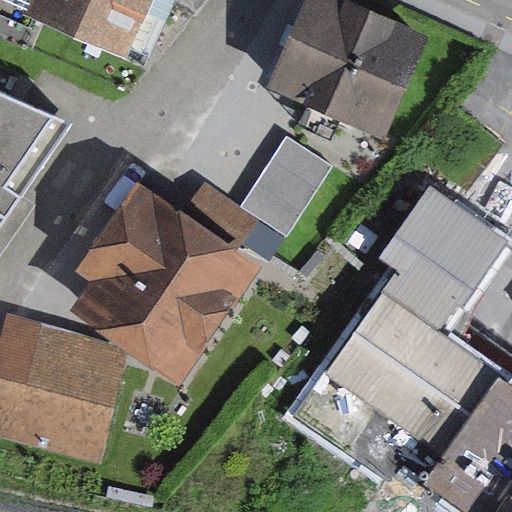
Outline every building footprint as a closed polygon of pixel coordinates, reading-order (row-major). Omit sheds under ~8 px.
[(148,0),(33,0),(26,16),(122,59),(148,0)] [(457,35),(378,0),(320,0),(282,87),(361,122),(377,85),(426,106),(457,35)] [(0,250),(90,119),(0,78),(0,250)] [(332,170),(287,140),(263,176),(242,208),(257,219),(286,239),(332,170)] [(511,511),(511,365),(453,325),(511,238),(511,221),(450,179),(403,248),(423,261),(314,419),(449,511),(511,511)] [(181,216),(139,187),(79,272),(96,284),(77,312),(177,383),(259,268),(234,251),(257,219),(242,208),(206,182),(181,216)] [(0,361),(0,435),(96,462),(126,352),(11,321),(0,361)]
